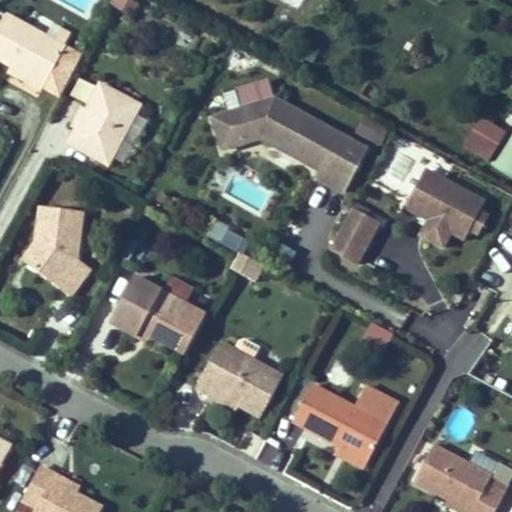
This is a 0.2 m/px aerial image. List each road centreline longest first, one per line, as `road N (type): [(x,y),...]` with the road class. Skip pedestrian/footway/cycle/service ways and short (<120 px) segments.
road 1 (unknown): [(318,200),(305,243),(309,267),(440,357),(423,412),(365,511)]
road 2 (residential): [(0,346),(303,511)]
